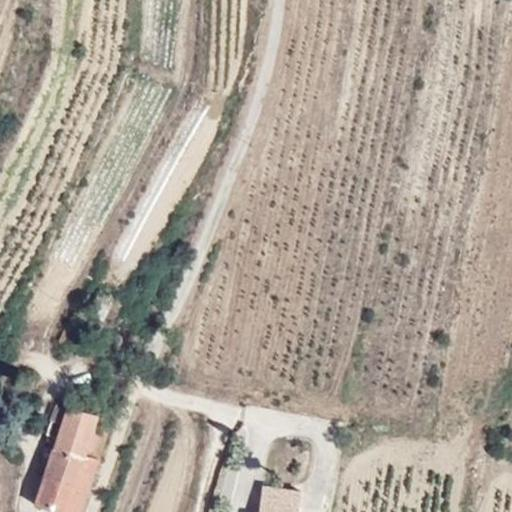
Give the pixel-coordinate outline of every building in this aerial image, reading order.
[(90,399),(91,389),(78,385),(75,395),(90,399)] [(90,399),(101,402),(103,393),(91,389),(90,399)] [(52,488),(80,494),(87,466),(91,448),(106,451),(109,435),(115,405),(101,402),(90,399),(75,395),(74,400),(63,396),(59,411),(70,414),(68,424),(59,460),(52,488)] [(96,498),(106,451),(91,448),(87,466),(80,494),(96,498)] [(273,511),(281,470),(278,470),(266,511),(273,511)] [(322,478),(281,470),(273,511),(307,511),(308,511),(316,511),(322,478)]
